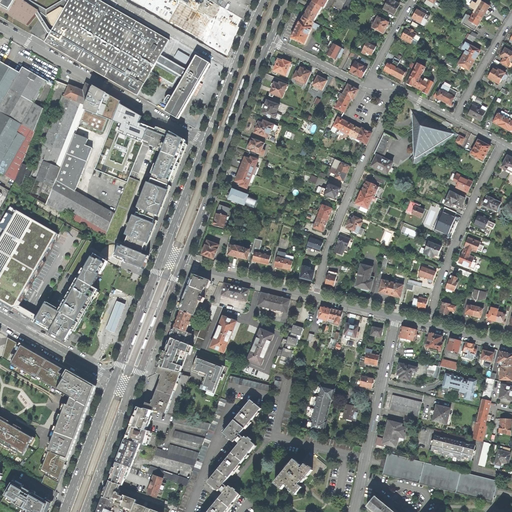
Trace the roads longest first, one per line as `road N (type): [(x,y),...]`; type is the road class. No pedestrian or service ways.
road 1 (secondary): [(181,260),(267,39)]
road 2 (unclassified): [(0,24),(204,143)]
road 3 (residential): [(428,326),(438,284),(502,143)]
road 4 (residential): [(378,132),(314,296)]
road 5 (secondary): [(265,0),(204,143)]
road 6 (residential): [(395,318),(365,458)]
road 7 (secondary): [(114,380),(63,511)]
road 8 (tertiary): [(314,296),(181,260)]
road 9 (secondary): [(164,252),(114,380)]
road 10 (secondary): [(131,387),(181,260)]
road 11 (secondary): [(83,511),(131,387)]
road 12 (tertiary): [(0,316),(114,380)]
